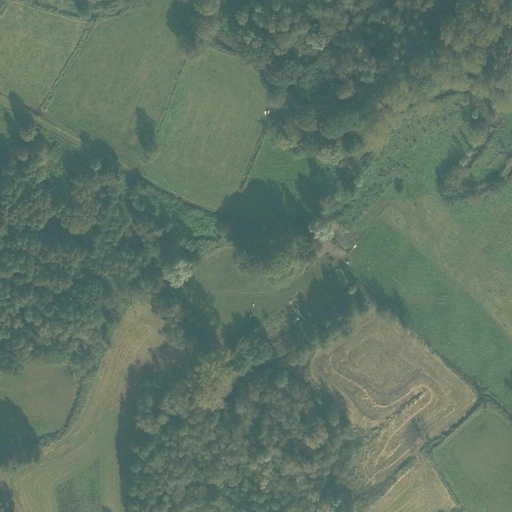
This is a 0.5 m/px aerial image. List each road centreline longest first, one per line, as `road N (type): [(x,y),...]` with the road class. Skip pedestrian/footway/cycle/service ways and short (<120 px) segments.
road 1 (track): [(20,511),(14,490),(27,466),(142,386),(184,418),(286,357),(352,302)]
road 2 (track): [(500,103),(468,70),(393,97),(350,134),(335,132),(241,39),(230,0)]
road 3 (track): [(478,396),(352,302)]
